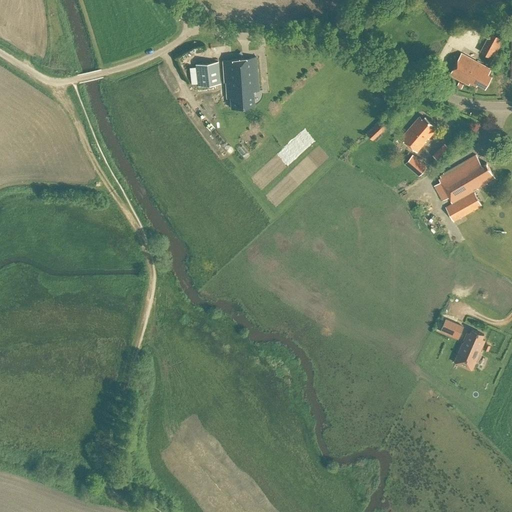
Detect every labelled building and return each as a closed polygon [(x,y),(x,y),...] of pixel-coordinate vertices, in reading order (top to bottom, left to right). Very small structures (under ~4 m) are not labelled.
[(504,39),(491,32),(481,51),(494,58),(504,39)] [(461,52),(449,74),(469,85),(470,82),(477,85),(478,83),(486,88),(492,75),(489,74),(492,69),(461,52)] [(251,92),(259,92),(256,58),(222,61),(225,98),(230,98),(231,109),(252,107),(251,92)] [(219,62),(196,64),(197,86),(221,84),(219,62)] [(420,117),(402,138),(417,151),(437,128),(425,118),(423,120),(420,117)] [(378,133),(386,125),(379,119),(372,127),(378,133)] [(445,143),(433,155),(438,160),(450,149),(445,143)] [(238,149),(244,157),(248,154),(243,146),(238,149)] [(405,163),(419,176),(427,167),(413,155),(405,163)] [(452,204),(446,208),(453,221),(481,206),(473,192),(478,190),(478,189),(487,184),(486,183),(494,178),(486,163),(481,166),(475,155),(442,174),(443,176),(437,179),(442,187),(436,190),(442,201),(448,197),(452,204)] [(485,340),(482,339),(484,334),(472,329),(470,334),(467,332),(464,340),(465,340),(464,343),(463,342),(458,354),(465,357),(464,358),(466,360),(466,359),(464,365),(472,369),(485,340)]
